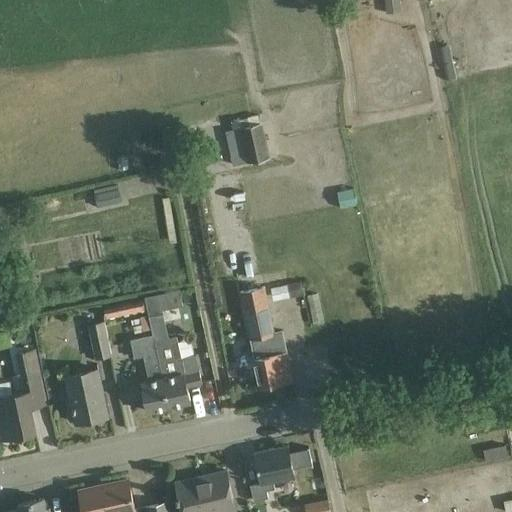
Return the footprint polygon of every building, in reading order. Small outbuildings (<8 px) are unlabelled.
[(400,11),(398,0),(384,0),(386,12),(400,11)] [(270,158),(262,122),(225,131),(233,166),(270,158)] [(118,183),(94,189),(98,207),(122,201),(118,183)] [(289,285),(291,298),(304,295),(303,288),(312,286),(310,279),(301,281),(301,283),(289,285)] [(250,339),(239,341),(246,374),(257,372),(258,376),(260,386),(293,380),(283,330),(274,332),(264,287),(260,288),(240,292),(250,339)] [(183,305),(179,290),(145,297),(150,317),(164,314),(163,310),(183,305)] [(143,300),(104,308),(105,317),(145,308),(143,300)] [(143,330),(150,328),(148,321),(149,321),(148,315),(140,317),(143,330)] [(104,320),(87,324),(95,358),(111,354),(104,320)] [(148,411),(169,406),(155,340),(154,340),(153,334),(130,339),(134,358),(143,356),(148,380),(142,382),(142,383),(127,386),(130,399),(145,396),(148,411)] [(185,373),(184,372),(176,336),(155,340),(169,406),(191,402),(188,386),(202,383),(199,370),(185,373)] [(10,380),(0,382),(0,435),(1,438),(36,431),(31,406),(46,403),(41,384),(39,374),(34,348),(18,351),(24,377),(26,391),(13,394),(10,380)] [(72,402),(72,403),(76,422),(109,415),(98,368),(66,375),(69,390),(66,391),(65,393),(66,401),(69,403),(72,402)] [(478,450),(496,448),(494,435),(477,437),(478,450)] [(261,483),(251,485),(254,500),(269,497),(267,490),(275,488),(273,481),(275,480),(295,476),(293,468),(311,465),(312,466),(313,466),(309,447),(308,447),(308,448),(290,452),(288,445),(255,452),(259,471),(261,483)] [(210,478),(177,486),(182,511),(223,511),(236,509),(227,470),(209,474),(210,478)] [(129,480),(80,490),(84,511),(123,511),(135,509),(129,480)] [(511,487),(493,488),(494,503),(511,502),(511,487)] [(6,511),(50,511),(50,508),(46,509),(44,498),(19,503),(20,509),(6,511)] [(308,502),(305,503),(307,511),(330,511),(328,498),(308,502)] [(168,511),(167,503),(147,507),(148,511),(168,511)]
